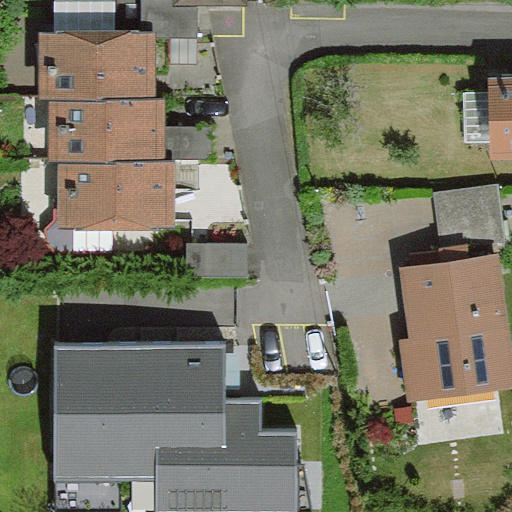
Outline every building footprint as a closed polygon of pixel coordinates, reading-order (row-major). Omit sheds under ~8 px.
[(56,97),(160,99),(161,35),(48,34),(47,97),(56,97)] [(511,75),(486,76),(488,148),(511,147),(511,75)] [(69,160),(168,161),(169,99),(160,99),(56,97),(55,159),(69,160)] [(177,225),(178,161),(168,161),(69,160),(68,224),(177,225)] [(505,238),(497,182),(432,191),(440,247),(505,238)] [(247,277),(247,241),(187,240),(186,276),(247,277)] [(411,394),(510,382),(494,254),(403,266),(412,338),(404,339),(411,394)] [(123,511),(296,511),(296,429),(261,430),(260,395),(223,396),(223,346),(47,347),(49,476),(123,475),(123,511)]
